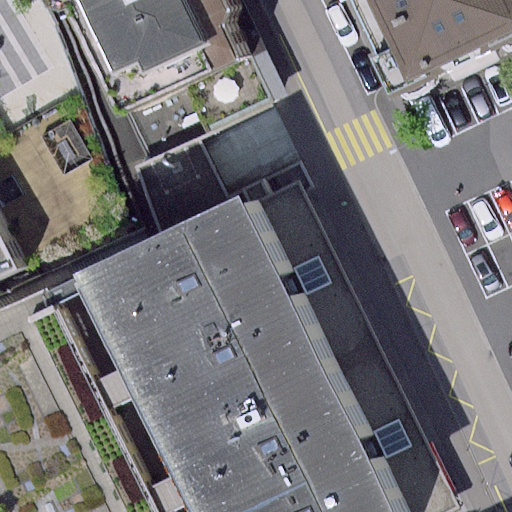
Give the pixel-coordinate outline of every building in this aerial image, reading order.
[(88,0),(137,110),(266,60),(238,0),(88,0)] [(511,0),(417,0),(447,67),(464,59),(511,38),(511,0)] [(218,142),(154,153),(165,216),(229,205),(218,142)] [(0,156),(0,282),(55,251),(0,156)] [(315,290),(272,201),(109,281),(223,511),(425,511),(385,430),(315,290)] [(223,511),(109,281),(0,337),(0,429),(40,511),(223,511)]
